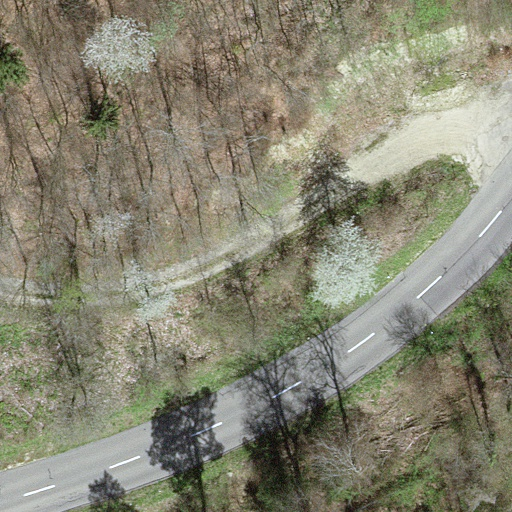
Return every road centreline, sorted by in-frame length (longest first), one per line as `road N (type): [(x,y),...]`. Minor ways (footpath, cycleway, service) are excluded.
road 1 (tertiary): [(511,196),(431,289),(315,374),(221,422),(0,503)]
road 2 (track): [(511,132),(466,133),(404,153),(213,268),(140,294),(61,296),(0,286)]
